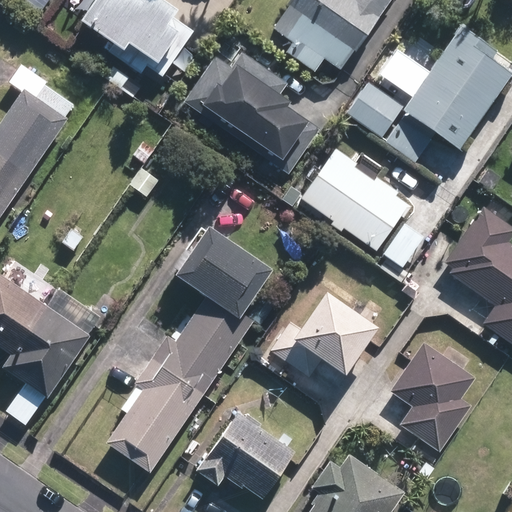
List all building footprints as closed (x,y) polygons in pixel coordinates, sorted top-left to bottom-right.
[(159,74),(189,28),(167,14),(172,5),(164,0),(84,0),(73,17),(109,41),(104,48),(138,71),(143,64),(159,74)] [(336,66),(383,0),(282,0),(285,2),(269,25),(289,39),(275,59),(303,79),(321,55),(336,66)] [(463,150),(511,77),(511,72),(493,59),(500,50),(462,24),(404,110),(463,150)] [(282,160),(310,119),(279,98),(288,85),(243,53),(232,68),(219,59),(192,98),(282,160)] [(0,213),(66,116),(75,102),(44,82),(47,78),(20,60),(7,79),(20,87),(0,116),(0,213)] [(342,111),(377,134),(399,102),(364,79),(342,111)] [(431,139),(401,118),(385,142),(416,162),(431,139)] [(296,194),(373,247),(404,202),(391,193),(395,187),(331,144),(296,194)] [(145,156),(136,169),(148,177),(157,163),(145,156)] [(147,180),(123,163),(114,175),(139,192),(147,180)] [(511,238),(511,226),(483,207),(446,263),(454,268),(449,274),(495,306),(482,325),(511,345),(511,243),(509,242),(511,238)] [(401,219),(379,251),(395,262),(388,272),(400,280),(408,269),(401,264),(421,233),(401,219)] [(206,292),(238,313),(269,265),(201,221),(170,269),(206,292)] [(86,332),(0,272),(0,346),(7,351),(0,360),(0,365),(22,380),(5,407),(23,420),(41,393),(43,394),(86,332)] [(250,321),(243,316),(238,313),(206,292),(175,339),(167,334),(135,382),(143,388),(106,444),(151,472),(250,321)] [(321,359),(345,375),(377,327),(324,292),(300,328),(291,322),(271,352),(309,377),(321,359)] [(258,293),(243,316),(250,321),(258,326),(273,302),(258,293)] [(391,390),(415,406),(401,426),(439,452),(470,405),(462,400),(477,378),(424,342),(391,390)] [(257,494),(290,448),(235,408),(202,452),(191,466),(214,482),(220,473),(237,485),(240,482),(257,494)] [(383,511),(400,488),(344,450),(334,464),(325,458),(307,483),(314,488),(306,499),(308,501),(300,511),(383,511)]
